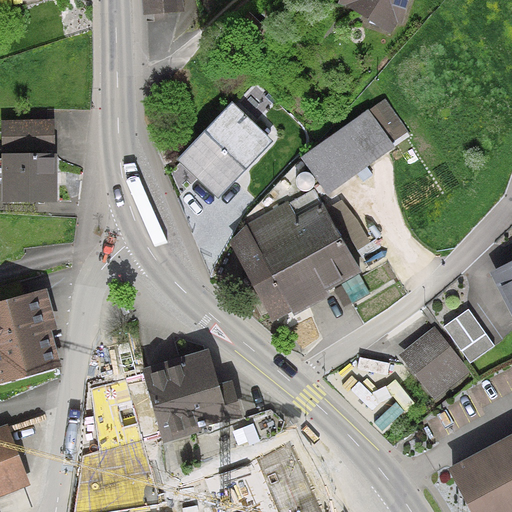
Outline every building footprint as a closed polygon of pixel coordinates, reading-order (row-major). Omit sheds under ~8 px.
[(181,0),(145,0),(146,14),(183,12),(181,0)] [(402,24),(410,0),(338,0),(337,3),(345,6),(392,34),(397,23),(402,24)] [(387,99),(369,111),(391,143),(409,131),(387,99)] [(273,141),(234,103),(179,161),(218,198),(273,141)] [(368,110),(301,156),(327,194),(395,148),(391,143),(369,111),(368,110)] [(54,119),(1,119),(2,149),(55,149),(54,119)] [(58,153),(2,153),(2,158),(2,179),(2,202),(58,202),(58,153)] [(311,189),(313,187),(315,184),(315,181),(314,177),(313,175),(310,173),(307,172),(304,172),(301,173),(298,175),(296,177),(296,180),(296,184),(297,187),(299,189),(302,190),(305,191),(308,191),(311,189)] [(322,203),(314,188),(289,203),(288,201),(247,224),(292,312),(294,315),(331,296),(327,290),(362,271),(352,253),(327,208),(323,202),(322,203)] [(342,200),(327,208),(352,253),(370,242),(359,221),(342,200)] [(292,312),(247,224),(229,241),(272,322),(292,312)] [(511,261),(490,273),(511,315),(511,261)] [(342,286),(334,290),(343,306),(351,302),(352,303),(370,293),(360,274),(341,284),(342,286)] [(0,383),(62,366),(52,330),(58,329),(47,288),(0,301),(0,383)] [(495,345),(468,308),(444,326),(470,363),(495,345)] [(462,361),(434,326),(399,354),(426,389),(462,361)] [(208,348),(90,384),(99,455),(243,416),(232,379),(219,384),(208,348)] [(470,371),(462,361),(426,389),(434,399),(470,371)] [(0,511),(0,495),(31,485),(7,424),(0,426),(0,511)] [(511,511),(511,435),(449,468),(472,511),(511,511)] [(320,511),(288,441),(243,466),(257,511),(320,511)] [(218,511),(214,497),(114,511),(218,511)]
